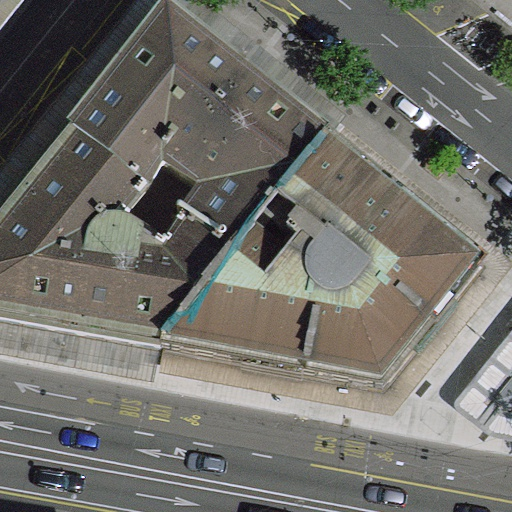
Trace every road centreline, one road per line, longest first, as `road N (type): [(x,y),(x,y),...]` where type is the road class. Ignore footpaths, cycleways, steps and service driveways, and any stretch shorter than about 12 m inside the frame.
road 1 (secondary): [(0,449),(352,511)]
road 2 (residential): [(345,0),(511,135)]
